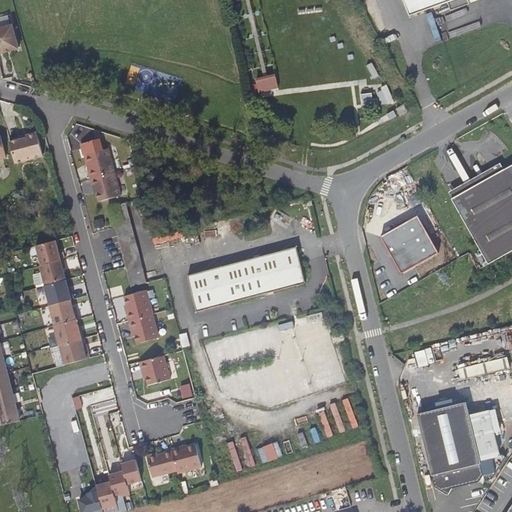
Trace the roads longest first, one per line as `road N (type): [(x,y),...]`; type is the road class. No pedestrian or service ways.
road 1 (residential): [(57,108),(55,137),(131,427),(164,419)]
road 2 (unclassified): [(340,195),(416,511)]
road 3 (residential): [(57,108),(340,195)]
road 4 (unclassified): [(340,195),(511,92)]
road 5 (unknown): [(439,133),(386,0)]
